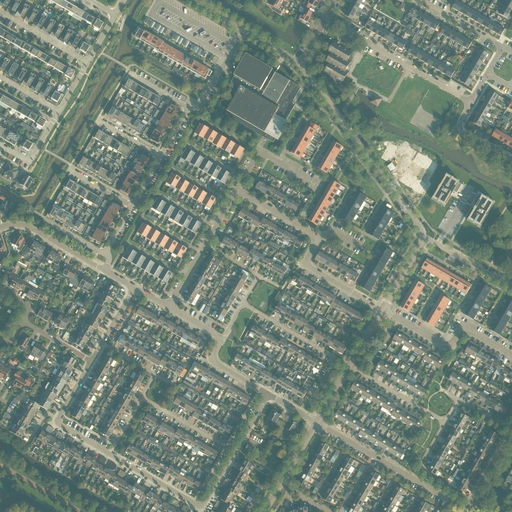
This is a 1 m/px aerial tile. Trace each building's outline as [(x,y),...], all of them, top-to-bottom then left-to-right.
[(7,10),(11,12),(12,10),(15,12),(21,2),(17,0),(16,0),(13,6),(10,4),(7,10)] [(64,0),(64,1),(63,0),(58,0),(56,4),(65,9),(69,3),(69,2),(65,0),(64,0)] [(282,12),(285,7),(273,0),(271,4),(271,5),(277,9),(275,11),(277,13),(281,15),(282,12)] [(457,11),(461,4),(458,2),(459,0),(456,0),(456,1),(452,8),(457,11)] [(462,14),(467,7),(463,5),(465,2),(463,0),(461,4),(457,11),(462,14)] [(354,1),(351,6),(358,10),(361,12),(363,10),(359,8),(361,5),(354,1)] [(73,6),(69,3),(65,9),(74,14),(77,8),(78,7),(74,5),(73,6)] [(302,7),(299,11),(302,13),(311,18),(313,14),(312,14),(313,13),(308,10),(310,8),(303,4),(302,7)] [(468,17),(472,10),(469,8),(471,5),(469,4),(467,7),(462,14),(468,17)] [(509,14),(511,9),(511,7),(506,4),(504,8),(500,6),(499,8),(502,10),(509,14)] [(15,15),(19,17),(20,15),(24,18),(30,7),(25,5),(21,11),(19,9),(15,15)] [(356,14),(358,10),(351,6),(348,12),(355,16),(358,17),(359,15),(356,14)] [(473,20),(477,13),(474,11),(476,8),(474,7),(472,10),(468,17),(473,20)] [(82,11),(77,8),(74,14),(82,19),(86,13),(86,12),(82,10),(82,11)] [(413,18),(417,11),(412,8),(409,15),(408,14),(405,18),(408,20),(410,16),(413,18)] [(167,9),(164,16),(179,23),(181,20),(179,19),(181,16),(167,9)] [(24,20),(28,22),(29,21),(32,23),(38,12),(34,10),(30,16),(27,14),(24,20)] [(478,23),(482,16),(479,15),(481,11),(480,10),(479,10),(477,13),(473,20),(478,23)] [(507,18),(509,14),(502,10),(500,13),(497,11),(496,13),(500,15),(500,14),(507,18)] [(302,13),(299,11),(296,16),(295,19),(301,23),(303,20),(307,22),(308,22),(309,22),(311,18),(302,13)] [(418,21),(422,14),(417,11),(413,18),(411,21),(413,23),(415,19),(418,21)] [(353,19),(355,16),(348,12),(345,16),(352,20),(355,22),(356,21),(353,19)] [(90,16),(86,13),(82,19),(91,24),(94,18),(95,18),(91,15),(90,16)] [(484,27),(488,20),(485,18),(487,14),(485,13),(482,16),(478,23),(484,27)] [(424,24),(428,17),(422,14),(418,21),(416,24),(418,26),(420,22),(424,24)] [(36,19),(33,25),(36,27),(37,26),(41,28),(47,17),(42,15),(39,21),(36,19)] [(488,20),(484,27),(489,30),(493,23),(495,20),(491,18),(492,17),(490,16),(488,20)] [(370,31),(373,24),(370,22),(372,19),(370,17),(368,22),(365,28),(370,31)] [(429,27),(433,20),(428,17),(424,24),(422,28),(424,29),(426,25),(429,27)] [(103,23),(95,18),(94,18),(91,24),(94,26),(93,27),(99,30),(98,32),(100,33),(102,30),(103,28),(101,26),(103,23)] [(495,33),(499,26),(495,24),(497,21),(495,19),(493,23),(489,30),(495,33)] [(41,30),(45,32),(46,31),(50,33),(56,22),(51,20),(47,26),(45,24),(41,30)] [(433,20),(429,27),(427,31),(429,32),(431,28),(435,30),(439,24),(433,20)] [(375,34),(379,27),(376,26),(378,22),(376,21),(373,24),(370,31),(375,34)] [(501,36),(505,29),(501,27),(503,24),(501,22),(499,25),(499,26),(495,33),(501,36)] [(381,37),(384,30),(381,29),(383,25),(381,24),(379,27),(375,34),(381,37)] [(50,35),(54,37),(55,36),(58,38),(64,27),(59,25),(58,28),(56,31),(53,29),(50,35)] [(445,36),(450,29),(445,26),(441,33),(439,32),(436,36),(438,37),(440,38),(442,34),(445,36)] [(140,40),(145,31),(138,27),(135,32),(138,34),(135,37),(140,40)] [(386,40),(390,33),(387,32),(389,28),(387,27),(384,30),(381,37),(386,40)] [(451,39),(455,32),(450,29),(445,36),(443,40),(445,41),(447,37),(451,39)] [(59,40),(62,42),(63,41),(67,43),(73,33),(68,30),(64,36),(62,35),(59,40)] [(391,43),(395,37),(392,35),(394,31),(392,30),(390,33),(386,40),(391,43)] [(145,43),(150,34),(145,31),(140,40),(145,43)] [(10,34),(6,32),(5,32),(2,38),(11,43),(14,37),(15,36),(11,34),(10,34)] [(456,43),(460,35),(455,32),(451,39),(448,43),(451,44),(453,41),(456,43)] [(397,46),(401,40),(397,38),(399,34),(397,33),(395,37),(391,43),(397,46)] [(150,46),(155,37),(150,34),(145,43),(149,45),(149,46),(150,46)] [(72,46),(76,48),(81,38),(77,35),(73,41),(72,40),(70,40),(67,45),(71,47),(72,46)] [(462,46),(466,39),(460,35),(456,43),(454,46),(456,48),(458,44),(462,46)] [(401,40),(397,46),(403,50),(407,43),(402,41),(404,37),(403,36),(401,40)] [(19,40),(14,37),(11,43),(19,48),(23,42),(23,41),(19,39),(19,40)] [(150,46),(149,47),(154,49),(154,48),(159,40),(155,37),(150,46)] [(466,39),(462,46),(459,50),(461,51),(464,47),(468,49),(472,42),(466,39)] [(158,52),(164,43),(164,42),(159,40),(154,48),(154,49),(154,48),(159,51),(158,52)] [(89,47),(86,44),(87,42),(85,41),(84,43),(82,46),(79,45),(76,50),(80,53),(81,51),(86,54),(87,51),(89,52),(91,49),(92,46),(90,45),(89,47)] [(340,84),(341,85),(346,76),(349,72),(347,71),(346,73),(344,72),(350,61),(348,60),(353,51),(352,51),(351,53),(347,50),(348,48),(346,47),(345,49),(341,47),(342,45),(335,41),(327,54),(329,55),(330,53),(332,54),(326,64),(327,65),(328,63),(330,64),(323,75),(324,75),(326,73),(330,76),(328,78),(330,79),(331,77),(335,79),(334,81),(335,81),(336,82),(337,80),(341,82),(340,84)] [(27,45),(23,42),(19,48),(28,53),(31,47),(32,47),(32,46),(28,44),(27,45)] [(413,56),(417,49),(413,47),(415,44),(413,42),(413,43),(411,46),(411,47),(408,53),(413,56)] [(163,55),(168,46),(164,43),(158,52),(163,55)] [(418,59),(422,52),(419,50),(421,47),(419,45),(417,49),(413,56),(418,59)] [(167,57),(172,49),(168,46),(163,55),(167,57)] [(36,50),(32,47),(31,47),(28,53),(36,58),(40,52),(41,51),(37,49),(36,50)] [(172,60),(177,51),(172,49),(167,57),(167,58),(168,57),(172,60)] [(423,62),(427,55),(424,53),(426,50),(425,49),(424,49),(422,52),(418,59),(423,62)] [(474,54),(477,56),(484,60),(488,54),(481,50),(478,54),(475,52),(474,54)] [(177,51),(172,60),(173,60),(177,63),(182,54),(183,53),(180,52),(180,53),(177,51)] [(45,55),(40,52),(36,58),(45,63),(49,57),(49,56),(45,54),(45,55)] [(429,65),(433,58),(429,56),(431,53),(429,52),(427,55),(423,62),(429,65)] [(182,66),(187,57),(182,54),(177,63),(182,65),(182,66)] [(300,87),(276,73),(268,87),(264,85),(273,70),(246,54),(234,75),(236,76),(232,82),(236,85),(231,94),(236,96),(227,111),(225,115),(274,143),(275,140),(278,141),(290,121),(287,120),(295,106),(290,103),(300,87)] [(434,68),(438,61),(435,60),(437,56),(435,55),(433,58),(429,65),(434,68)] [(481,65),(484,60),(477,56),(475,59),(472,57),(471,58),(471,59),(474,61),(481,65)] [(53,60),(49,57),(45,63),(54,68),(57,62),(58,61),(54,59),(53,60)] [(186,68),(191,60),(187,57),(182,66),(186,68)] [(360,64),(359,66),(363,68),(368,60),(364,57),(363,59),(362,61),(361,62),(360,64)] [(0,63),(0,69),(4,71),(10,61),(5,58),(1,65),(0,63)] [(440,71),(444,65),(440,63),(442,59),(440,58),(438,61),(434,68),(440,71)] [(191,71),(196,62),(191,60),(186,68),(187,68),(191,71)] [(368,60),(363,68),(368,71),(373,62),(368,60)] [(444,65),(440,71),(445,74),(449,68),(451,64),(446,61),(444,65)] [(478,71),(481,65),(474,61),(472,65),(469,63),(467,65),(471,67),(478,71)] [(62,65),(57,62),(54,68),(62,73),(66,67),(67,66),(62,64),(62,65)] [(196,74),(201,65),(196,62),(191,71),(196,74)] [(373,62),(368,71),(372,73),(377,65),(373,62)] [(7,68),(4,74),(8,76),(9,74),(13,76),(18,66),(14,63),(10,70),(7,68)] [(445,74),(451,78),(455,71),(451,69),(453,65),(451,64),(449,68),(445,74)] [(200,77),(205,68),(201,65),(196,74),(200,76),(200,77)] [(377,65),(372,73),(377,76),(382,67),(377,65)] [(355,72),(354,74),(358,77),(363,68),(359,66),(358,67),(357,69),(356,71),(355,72)] [(75,72),(66,67),(62,73),(65,75),(65,76),(70,79),(70,80),(72,82),(73,79),(75,76),(73,75),(75,72)] [(382,67),(377,76),(381,79),(386,70),(382,67)] [(475,76),(478,71),(471,67),(469,70),(466,68),(464,70),(468,72),(475,76)] [(16,73),(13,79),(17,81),(18,79),(21,81),(27,71),(22,68),(20,72),(19,75),(16,73)] [(200,77),(201,76),(205,79),(208,75),(210,77),(212,72),(205,68),(200,77)] [(363,68),(358,77),(363,79),(368,71),(363,68)] [(386,70),(381,79),(386,81),(387,79),(387,78),(388,76),(389,75),(391,73),(386,70)] [(368,71),(363,79),(367,82),(372,73),(368,71)] [(472,82),(475,76),(468,72),(466,76),(462,74),(461,76),(465,78),(472,82)] [(372,73),(367,82),(372,84),(377,76),(372,73)] [(25,78),(21,84),(25,86),(26,84),(30,86),(36,76),(31,74),(27,80),(25,78)] [(377,76),(372,84),(376,87),(381,79),(377,76)] [(463,81),(462,82),(469,86),(472,82),(465,78),(463,81)] [(33,83),(30,89),(34,91),(35,89),(38,92),(44,81),(40,79),(36,85),(33,83)] [(129,90),(133,82),(128,79),(127,82),(125,81),(122,86),(129,90)] [(381,79),(376,87),(381,90),(382,88),(383,86),(384,85),(385,83),(386,81),(381,79)] [(134,93),(138,85),(133,82),(129,90),(128,92),(133,95),(134,93)] [(42,88),(39,94),(43,96),(44,95),(47,97),(53,86),(48,84),(47,86),(45,90),(42,88)] [(138,95),(143,88),(138,85),(134,93),(138,95)] [(404,93),(403,94),(407,97),(412,88),(408,86),(406,88),(405,89),(405,91),(404,93)] [(143,98),(147,90),(143,88),(138,95),(143,98)] [(412,88),(407,97),(412,99),(416,91),(412,88)] [(148,101),(152,93),(147,90),(143,98),(142,100),(147,103),(148,101)] [(416,91),(412,99),(416,102),(421,94),(416,91)] [(61,101),(62,98),(64,95),(62,94),(61,95),(55,92),(53,95),(51,93),(47,99),(51,101),(52,100),(57,102),(59,99),(61,101)] [(491,92),(488,97),(497,102),(498,101),(498,100),(496,99),(498,96),(491,92)] [(152,104),(157,96),(152,93),(148,101),(152,103),(152,104)] [(399,101),(398,103),(402,105),(407,97),(403,94),(402,96),(401,98),(400,99),(399,101)] [(421,94),(416,102),(420,105),(425,96),(421,94)] [(8,98),(3,96),(0,100),(0,102),(8,107),(12,101),(12,100),(8,98)] [(151,105),(156,108),(162,99),(157,96),(152,104),(152,103),(151,105)] [(378,107),(382,100),(375,96),(372,99),(371,103),(376,106),(378,107)] [(425,96),(420,105),(425,107),(430,99),(425,96)] [(407,97),(402,105),(407,108),(412,99),(407,97)] [(488,97),(485,102),(492,106),(494,103),(496,104),(496,103),(497,102),(488,97)] [(412,99),(407,108),(411,111),(416,102),(412,99)] [(430,99),(425,107),(429,110),(434,101),(430,99)] [(12,101),(8,107),(12,109),(11,111),(15,114),(17,112),(20,106),(21,105),(17,103),(16,103),(12,101)] [(416,102),(411,111),(415,113),(420,105),(416,102)] [(489,111),(492,106),(485,102),(482,107),(489,111)] [(168,108),(176,113),(178,108),(170,104),(169,104),(167,107),(168,108)] [(420,105),(415,113),(420,116),(425,107),(420,105)] [(25,108),(20,106),(17,112),(25,117),(29,111),(29,110),(25,108)] [(112,118),(117,111),(110,106),(107,111),(109,112),(108,115),(112,118)] [(425,107),(420,116),(424,118),(429,110),(425,107)] [(486,116),(489,111),(482,107),(479,112),(486,116)] [(176,113),(168,108),(165,113),(173,118),(173,117),(176,113)] [(33,114),(29,111),(25,117),(34,122),(37,116),(38,116),(38,115),(34,113),(33,114)] [(117,121),(122,113),(117,111),(112,118),(117,121)] [(483,121),(486,116),(479,112),(476,117),(483,121)] [(122,124),(126,116),(122,113),(117,121),(122,124)] [(173,118),(165,113),(164,113),(162,116),(163,117),(162,117),(171,122),(173,118)] [(46,121),(38,116),(37,116),(34,122),(37,123),(36,124),(42,128),(41,129),(43,130),(45,128),(46,125),(44,124),(46,121)] [(126,126),(131,119),(126,116),(122,124),(126,126)] [(171,122),(162,117),(160,122),(168,126),(171,122)] [(480,127),(483,121),(476,117),(473,123),(480,127)] [(131,129),(136,121),(131,119),(126,126),(131,129)] [(140,124),(136,121),(131,129),(136,132),(140,124)] [(146,125),(141,122),(140,124),(136,132),(141,135),(146,125)] [(168,126),(160,122),(157,126),(166,131),(168,126)] [(304,130),(314,136),(319,127),(312,123),(309,127),(307,126),(304,130)] [(199,136),(205,126),(200,124),(195,133),(199,136)] [(166,131),(157,126),(156,126),(154,129),(155,130),(163,135),(165,131),(166,131)] [(204,139),(209,129),(205,126),(199,136),(204,139)] [(5,141),(11,131),(6,128),(0,138),(1,138),(3,140),(5,141)] [(208,141),(214,132),(209,129),(204,139),(208,141)] [(163,135),(155,130),(152,135),(160,140),(161,139),(160,139),(163,135)] [(311,140),(314,136),(304,130),(302,135),(311,140)] [(497,140),(501,133),(496,130),(492,137),(497,140)] [(10,144),(16,134),(11,131),(5,141),(7,142),(10,143),(10,144)] [(99,141),(104,134),(99,131),(97,134),(95,132),(92,137),(99,141)] [(213,144),(218,134),(214,132),(208,141),(213,144)] [(503,143),(507,136),(501,133),(497,140),(503,143)] [(19,140),(21,141),(23,138),(16,134),(10,144),(12,145),(13,145),(15,146),(19,140)] [(103,146),(108,136),(104,134),(99,141),(98,143),(103,146)] [(217,146),(223,137),(218,134),(213,144),(217,146)] [(384,134),(381,140),(389,144),(392,138),(384,134)] [(160,140),(152,135),(151,135),(149,138),(150,139),(149,139),(158,144),(160,140)] [(309,145),(311,140),(302,135),(299,139),(309,145)] [(113,139),(108,136),(103,146),(102,146),(107,149),(108,147),(113,139)] [(507,136),(503,143),(508,146),(511,139),(507,136)] [(221,149),(227,139),(223,137),(217,146),(221,149)] [(113,149),(118,142),(113,139),(108,147),(113,149)] [(226,151),(231,142),(227,139),(221,149),(226,151)] [(306,149),(309,145),(299,139),(296,144),(306,149)] [(381,140),(377,146),(386,150),(389,144),(381,140)] [(22,142),(19,148),(23,150),(24,148),(29,151),(30,148),(32,149),(35,144),(33,143),(32,144),(26,141),(25,144),(22,142)] [(118,152),(122,144),(118,142),(113,149),(118,152)] [(230,154),(236,144),(231,142),(226,151),(230,154)] [(331,146),(341,152),(343,147),(334,142),(331,146)] [(122,155),(127,147),(122,144),(118,152),(122,155)] [(234,157),(240,147),(236,144),(230,154),(234,157)] [(303,154),(306,149),(296,144),(294,148),(303,154)] [(418,144),(413,152),(419,155),(424,147),(418,144)] [(338,156),(341,152),(331,146),(329,151),(338,156)] [(377,146),(374,152),(383,156),(386,150),(377,146)] [(121,156),(121,157),(126,159),(132,150),(127,147),(122,155),(121,156)] [(239,159),(245,150),(240,147),(234,157),(239,159)] [(424,147),(419,155),(425,159),(430,150),(424,147)] [(180,158),(179,161),(183,163),(185,161),(191,151),(186,148),(180,158)] [(301,158),(303,154),(294,148),(291,153),(301,158)] [(430,150),(425,159),(432,162),(436,154),(430,150)] [(189,163),(195,154),(191,151),(185,161),(189,163)] [(335,161),(338,156),(329,151),(326,155),(335,161)] [(194,166),(199,156),(195,154),(189,163),(194,166)] [(436,154),(432,162),(438,166),(442,157),(436,154)] [(138,159),(146,164),(149,159),(140,155),(139,155),(137,158),(138,159)] [(333,165),(335,161),(326,155),(323,159),(333,165)] [(84,168),(88,160),(81,156),(79,161),(81,162),(79,165),(84,168)] [(198,168),(204,159),(199,156),(194,166),(198,168)] [(146,164),(138,159),(135,164),(144,169),(143,168),(146,164)] [(203,171),(208,162),(204,159),(198,168),(203,171)] [(330,170),(333,165),(323,159),(321,164),(330,170)] [(88,171),(93,163),(88,160),(84,168),(88,171)] [(207,174),(213,164),(208,162),(203,171),(207,174)] [(97,166),(93,163),(88,171),(93,173),(97,166)] [(103,167),(98,164),(97,166),(93,173),(98,176),(102,168),(102,169),(103,167)] [(144,169),(135,164),(134,164),(132,167),(133,168),(141,173),(143,169),(144,169)] [(211,176),(217,167),(213,164),(207,174),(211,176)] [(327,174),(330,170),(321,164),(318,168),(327,174)] [(8,167),(3,177),(11,182),(12,181),(15,183),(19,176),(16,174),(17,173),(14,171),(15,170),(12,168),(12,169),(8,167)] [(216,179),(221,169),(217,167),(211,176),(216,179)] [(107,171),(102,169),(102,168),(98,176),(102,179),(107,171)] [(141,173),(133,168),(132,169),(131,168),(129,172),(130,172),(130,173),(138,177),(141,173)] [(220,181),(226,172),(221,169),(216,179),(220,181)] [(403,170),(397,179),(404,183),(409,174),(403,170)] [(111,174),(107,171),(102,179),(107,182),(111,174)] [(118,175),(116,174),(113,172),(111,174),(107,182),(112,185),(118,175)] [(225,184),(230,175),(226,172),(220,181),(225,184)] [(138,177),(130,173),(128,177),(136,182),(138,178),(138,177)] [(170,186),(176,176),(172,173),(166,183),(170,186)] [(409,174),(404,183),(410,186),(415,177),(409,174)] [(32,179),(25,175),(22,181),(19,179),(15,186),(20,189),(23,187),(27,189),(28,186),(29,187),(31,183),(30,183),(32,179)] [(175,188),(180,179),(176,176),(170,186),(175,188)] [(439,188),(438,188),(439,188),(433,197),(433,198),(436,200),(435,201),(438,203),(439,204),(439,203),(441,205),(442,203),(445,205),(446,205),(451,196),(452,196),(451,196),(452,196),(451,195),(453,193),(453,194),(453,193),(454,191),(457,193),(462,184),(459,182),(460,182),(459,182),(457,181),(457,180),(456,180),(454,179),(453,179),(454,178),(453,178),(450,177),(449,178),(446,176),(445,177),(440,186),(440,185),(440,186),(439,188)] [(136,182),(128,177),(125,181),(133,186),(136,182)] [(415,177),(410,186),(416,190),(421,180),(415,177)] [(179,191),(185,181),(180,179),(175,188),(179,191)] [(260,182),(256,188),(261,191),(267,181),(265,180),(263,183),(260,181),(257,179),(256,181),(260,182)] [(70,191),(75,183),(70,180),(68,183),(66,182),(63,187),(70,191)] [(332,180),(329,185),(339,190),(342,186),(332,180)] [(421,180),(416,190),(422,193),(427,184),(421,180)] [(133,186),(125,181),(122,186),(131,191),(131,190),(133,186)] [(184,193),(189,184),(185,181),(179,191),(184,193)] [(270,187),(267,185),(269,182),(267,181),(261,191),(266,194),(270,187)] [(75,194),(79,186),(75,183),(70,191),(69,192),(74,195),(75,194)] [(188,196),(194,186),(189,184),(184,193),(188,196)] [(329,185),(327,189),(336,195),(339,190),(329,185)] [(79,196),(84,189),(79,186),(75,194),(79,196)] [(131,191),(122,186),(121,186),(118,191),(122,193),(123,192),(128,195),(130,191),(131,191)] [(192,199),(198,189),(194,186),(188,196),(192,199)] [(275,190),(270,187),(266,194),(271,197),(275,190)] [(280,193),(277,191),(279,188),(276,187),(275,190),(271,197),(276,200),(280,193)] [(84,199),(89,191),(84,189),(79,196),(84,199)] [(197,201),(202,191),(198,189),(192,199),(197,201)] [(327,189),(324,194),(334,199),(336,195),(327,189)] [(89,202),(93,194),(89,191),(84,199),(89,202)] [(201,204),(207,194),(202,191),(197,201),(201,204)] [(357,192),(355,197),(364,202),(367,197),(363,195),(359,193),(358,192),(357,192)] [(285,196),(280,193),(276,200),(281,203),(285,196)] [(93,204),(98,197),(93,194),(89,202),(93,204)] [(205,206),(211,197),(207,194),(201,204),(205,206)] [(324,195),(322,198),(331,204),(334,199),(324,194),(324,195)] [(486,198),(485,197),(483,196),(483,195),(482,195),(482,196),(480,194),(474,203),(477,204),(476,207),(475,206),(475,207),(476,207),(474,209),(469,218),(469,219),(472,221),(471,222),(474,224),(473,224),(474,224),(477,226),(478,224),(481,226),(482,226),(487,217),(487,216),(488,214),(489,214),(488,214),(494,205),(494,204),(491,202),(491,201),(492,201),(489,199),(488,199),(486,198)] [(286,206),(290,198),(285,196),(281,203),(286,206)] [(92,206),(97,209),(103,200),(98,197),(93,204),(92,206)] [(210,209),(216,199),(211,197),(205,206),(210,209)] [(290,209),(296,198),(295,198),(294,197),(293,200),(290,198),(286,206),(290,209)] [(362,207),(364,202),(355,197),(352,201),(362,207)] [(298,200),(296,198),(290,209),(295,211),(300,204),(297,203),(298,200)] [(320,201),(319,203),(329,208),(331,204),(322,198),(321,199),(320,200),(320,201)] [(156,210),(161,201),(157,199),(152,208),(156,210)] [(160,213),(166,204),(161,201),(156,210),(160,213)] [(359,211),(362,207),(352,201),(350,205),(359,211)] [(110,207),(118,212),(121,207),(112,203),(110,207)] [(317,205),(316,207),(326,213),(329,208),(319,203),(317,205)] [(165,216),(170,206),(166,204),(160,213),(165,216)] [(357,216),(359,211),(350,205),(347,210),(357,216)] [(54,218),(59,210),(51,206),(49,211),(51,212),(49,215),(54,218)] [(169,218),(175,209),(170,206),(165,216),(169,218)] [(118,212),(110,207),(107,212),(115,217),(116,217),(115,216),(118,212)] [(316,207),(314,211),(323,217),(324,216),(326,213),(316,207)] [(392,218),(395,213),(385,208),(382,213),(392,218)] [(173,221),(179,212),(175,209),(169,218),(173,221)] [(244,219),(248,212),(243,209),(239,216),(244,219)] [(59,221),(63,213),(59,210),(54,218),(59,221)] [(354,220),(357,216),(347,210),(344,214),(354,220)] [(314,211),(311,216),(321,222),(323,218),(323,217),(314,211)] [(115,217),(107,212),(105,216),(113,221),(115,217)] [(178,223),(183,214),(179,212),(173,221),(178,223)] [(249,222),(253,215),(248,212),(244,219),(249,222)] [(63,224),(68,216),(63,213),(59,221),(63,224)] [(389,223),(392,218),(382,213),(380,217),(389,223)] [(182,226),(188,217),(183,214),(178,223),(182,226)] [(351,225),(354,220),(344,214),(342,219),(351,225)] [(254,225),(258,218),(253,215),(249,222),(251,224),(250,226),(252,228),(253,225),(254,225)] [(68,226),(73,219),(68,216),(63,224),(68,226)] [(113,221),(105,216),(102,221),(110,225),(113,221)] [(318,226),(321,222),(311,216),(308,221),(318,226)] [(187,229),(192,219),(188,217),(182,226),(187,229)] [(265,229),(272,217),(270,217),(269,217),(267,221),(264,219),(262,221),(263,221),(260,226),(265,229)] [(268,235),(270,232),(274,225),(271,223),(273,219),(273,218),(272,217),(265,229),(266,230),(265,233),(268,235)] [(387,227),(389,223),(380,217),(377,221),(387,227)] [(263,221),(262,221),(258,218),(254,225),(259,228),(260,226),(263,221)] [(73,229),(77,221),(73,219),(68,226),(73,229)] [(191,231),(196,222),(192,219),(187,229),(191,231)] [(110,225),(102,221),(101,220),(99,224),(100,225),(99,225),(108,230),(110,225),(110,226),(110,225)] [(77,221),(73,229),(77,232),(83,222),(82,224),(81,224),(78,222),(77,221)] [(384,232),(387,227),(377,221),(375,226),(384,232)] [(88,225),(83,222),(77,232),(82,235),(88,225)] [(196,222),(191,231),(195,234),(201,225),(196,222)] [(141,235),(147,226),(143,223),(137,233),(141,235)] [(275,235),(281,223),(280,223),(279,223),(277,226),(274,225),(270,232),(275,235)] [(279,237),(284,230),(281,228),(283,225),(282,224),(281,223),(275,235),(273,238),(275,239),(277,236),(279,237)] [(108,230),(99,225),(98,225),(96,228),(97,229),(105,234),(108,230)] [(146,238),(151,228),(147,226),(141,235),(146,238)] [(382,236),(384,232),(375,226),(372,230),(382,236)] [(150,241),(156,231),(151,228),(146,238),(150,241)] [(284,240),(291,229),(290,228),(289,229),(287,232),(284,230),(279,237),(278,240),(283,243),(284,240)] [(105,234),(97,229),(94,234),(103,239),(103,238),(105,234)] [(289,243),(293,236),(290,234),(293,230),(292,229),(291,229),(284,240),(289,243)] [(379,241),(382,236),(372,230),(369,235),(379,241)] [(154,243),(160,234),(156,231),(150,241),(154,243)] [(17,235),(16,236),(14,234),(13,235),(10,240),(10,241),(12,243),(12,244),(18,248),(18,249),(21,251),(25,244),(22,243),(24,239),(17,235)] [(103,239),(94,234),(93,234),(91,237),(92,238),(97,241),(96,243),(99,245),(102,239),(103,239)] [(159,246),(164,236),(160,234),(154,243),(159,246)] [(294,246),(301,234),(300,234),(299,234),(297,238),(293,236),(289,243),(294,246)] [(301,234),(294,246),(299,249),(304,242),(300,240),(302,236),(302,235),(301,234)] [(227,247),(231,240),(234,236),(232,235),(229,239),(226,237),(222,244),(227,247)] [(163,248),(169,239),(164,236),(159,246),(163,248)] [(232,250),(239,239),(237,238),(234,242),(231,240),(227,247),(232,250)] [(168,251),(173,241),(169,239),(163,248),(168,251)] [(237,253),(241,246),(244,242),(239,239),(232,250),(237,253)] [(172,253),(178,244),(173,241),(168,251),(172,253)] [(35,253),(40,245),(34,242),(31,247),(28,246),(24,253),(27,255),(28,253),(33,255),(35,253)] [(176,256),(182,247),(178,244),(172,253),(176,256)] [(246,249),(248,245),(246,244),(244,247),(241,246),(237,253),(242,256),(246,249)] [(40,245),(35,253),(33,255),(39,258),(37,262),(40,263),(44,255),(42,254),(45,248),(40,245)] [(181,259),(187,249),(182,247),(176,256),(181,259)] [(257,252),(260,249),(257,247),(255,251),(252,250),(251,252),(248,257),(253,260),(257,252)] [(382,252),(391,257),(394,253),(384,247),(382,252)] [(127,260),(132,251),(128,248),(122,257),(127,260)] [(251,252),(246,249),(242,256),(247,259),(248,257),(251,252)] [(131,263),(137,253),(132,251),(127,260),(131,263)] [(262,255),(263,255),(264,253),(264,252),(262,251),(261,254),(257,252),(253,260),(258,262),(262,255)] [(52,262),(57,255),(51,252),(48,257),(45,256),(41,263),(44,265),(45,263),(47,264),(49,261),(52,262)] [(321,262),(325,255),(320,252),(316,259),(321,262)] [(389,262),(391,257),(382,252),(379,256),(389,262)] [(136,265),(141,256),(137,253),(131,263),(136,265)] [(262,255),(258,262),(263,265),(267,258),(269,255),(267,254),(265,257),(263,255),(262,255)] [(57,255),(52,262),(55,264),(53,267),(55,269),(54,271),(57,273),(61,265),(59,264),(62,258),(57,255)] [(326,265),(330,258),(325,255),(321,262),(326,265)] [(140,268),(146,258),(141,256),(136,265),(140,268)] [(208,261),(219,267),(221,262),(218,260),(211,256),(208,261)] [(386,266),(389,262),(379,256),(376,260),(386,266)] [(272,261),(274,258),(272,257),(270,260),(268,258),(267,258),(263,265),(268,268),(272,261)] [(268,268),(273,271),(277,264),(279,260),(275,257),(274,258),(272,261),(268,268)] [(144,270),(150,261),(146,258),(140,268),(144,270)] [(331,268),(335,261),(330,258),(326,265),(331,268)] [(426,271),(432,261),(427,259),(421,269),(426,271)] [(277,264),(273,271),(278,274),(282,267),(284,263),(279,260),(277,264)] [(384,271),(386,266),(376,260),(374,265),(384,271)] [(149,273),(154,263),(150,261),(144,270),(149,273)] [(212,270),(216,272),(219,267),(208,261),(205,266),(212,270)] [(335,271),(340,264),(335,261),(331,268),(335,271)] [(430,274),(436,264),(432,261),(426,271),(430,274)] [(340,274),(346,264),(344,262),(342,265),(340,264),(335,271),(340,274)] [(153,276),(159,266),(154,263),(149,273),(153,276)] [(282,267),(278,274),(283,277),(286,279),(290,272),(287,270),(289,266),(284,263),(282,267)] [(349,270),(347,268),(348,265),(346,264),(340,274),(345,277),(349,270)] [(435,276),(441,267),(436,264),(430,274),(435,276)] [(381,275),(384,271),(374,265),(371,269),(381,275)] [(67,277),(72,268),(69,267),(67,266),(64,271),(62,269),(58,275),(63,277),(64,275),(67,277)] [(158,278),(163,269),(159,266),(153,276),(158,278)] [(202,271),(209,275),(213,277),(216,272),(212,270),(205,266),(202,271)] [(439,279),(445,269),(441,267),(435,276),(439,279)] [(73,286),(78,278),(74,276),(76,272),(74,270),(75,270),(72,268),(67,277),(70,279),(69,281),(70,282),(69,283),(73,286)] [(350,279),(356,269),(354,268),(352,271),(349,270),(345,277),(350,279)] [(162,281),(168,271),(163,269),(158,278),(162,281)] [(360,275),(357,274),(358,271),(356,269),(350,279),(355,282),(360,275)] [(378,280),(381,275),(371,269),(369,274),(378,280)] [(444,282),(450,272),(445,269),(439,279),(444,282)] [(235,270),(234,272),(237,274),(235,277),(238,278),(245,283),(248,277),(247,277),(249,274),(243,270),(241,273),(235,270)] [(167,283),(172,274),(168,271),(162,281),(167,283)] [(206,280),(209,275),(202,271),(199,275),(206,280)] [(296,286),(304,272),(303,272),(302,272),(300,276),(296,274),(292,281),(291,283),(296,286)] [(302,287),(306,279),(304,278),(306,274),(305,273),(304,272),(296,286),(296,287),(301,290),(302,287)] [(448,284),(454,275),(450,272),(444,282),(448,284)] [(14,288),(20,279),(11,274),(7,280),(12,282),(10,285),(11,285),(10,286),(14,288)] [(376,284),(378,280),(369,274),(366,278),(376,284)] [(25,290),(28,284),(32,277),(29,275),(27,277),(26,277),(24,280),(22,280),(20,279),(14,288),(18,290),(19,290),(21,287),(25,290)] [(205,283),(206,280),(199,275),(196,280),(204,285),(206,286),(207,284),(205,283)] [(453,287),(458,277),(454,275),(448,284),(453,287)] [(84,287),(89,278),(87,277),(86,277),(84,276),(82,281),(78,278),(73,286),(74,286),(72,288),(76,290),(78,286),(80,287),(82,285),(84,287)] [(457,290),(463,280),(458,277),(453,287),(457,290)] [(89,278),(84,287),(87,289),(86,291),(90,293),(94,288),(91,286),(94,282),(92,281),(92,280),(89,278)] [(242,287),(245,283),(238,278),(236,281),(234,279),(233,281),(235,283),(242,287)] [(307,290),(314,278),(313,278),(312,278),(310,281),(306,279),(302,287),(307,290)] [(312,292),(316,285),(313,283),(315,280),(315,279),(314,278),(307,290),(312,292)] [(373,289),(376,284),(366,278),(363,283),(373,289)] [(201,289),(204,285),(196,280),(194,285),(201,289)] [(413,285),(423,290),(425,286),(416,280),(413,285)] [(462,292),(467,282),(463,280),(457,290),(462,292)] [(110,285),(107,290),(117,296),(120,290),(119,290),(121,287),(113,282),(111,286),(110,285)] [(467,282),(462,292),(466,295),(472,285),(467,282)] [(239,292),(242,287),(235,283),(232,288),(239,292)] [(317,295),(324,284),(323,283),(322,284),(320,287),(316,285),(312,292),(317,295)] [(371,293),(373,289),(363,283),(361,287),(371,293)] [(31,298),(37,289),(28,284),(25,290),(29,292),(27,295),(28,295),(28,296),(31,298)] [(322,298),(326,291),(323,289),(325,286),(325,285),(324,284),(317,295),(322,298)] [(480,288),(490,294),(492,289),(483,284),(480,288)] [(199,292),(201,289),(194,285),(191,290),(198,294),(200,295),(201,294),(199,292)] [(420,295),(423,290),(413,285),(410,289),(420,295)] [(237,297),(239,292),(232,288),(231,291),(228,289),(227,290),(226,291),(237,297)] [(487,298),(490,294),(480,288),(477,293),(487,298)] [(45,294),(43,292),(37,289),(31,298),(35,300),(36,300),(37,298),(41,301),(45,294)] [(327,301),(333,290),(333,289),(332,289),(330,293),(326,291),(322,298),(321,301),(325,304),(327,301)] [(417,299),(420,295),(410,289),(408,294),(417,299)] [(114,301),(117,296),(107,290),(105,293),(103,292),(102,294),(112,300),(114,301)] [(195,299),(198,294),(191,290),(188,295),(195,299)] [(335,299),(336,297),(333,295),(335,292),(335,291),(333,290),(327,301),(332,304),(335,299)] [(234,302),(237,297),(226,291),(225,293),(228,295),(226,298),(234,302)] [(484,303),(487,298),(477,293),(475,297),(484,303)] [(109,304),(112,300),(102,294),(99,299),(109,304)] [(415,304),(417,299),(408,294),(405,298),(415,304)] [(188,295),(185,300),(192,304),(194,306),(197,301),(195,299),(188,295)] [(448,305),(451,301),(451,300),(441,295),(438,300),(448,305)] [(482,307),(484,303),(475,297),(472,301),(482,307)] [(231,307),(234,302),(226,298),(225,301),(222,299),(221,301),(231,307)] [(412,308),(415,304),(405,298),(403,303),(412,308)] [(106,309),(107,309),(109,304),(99,299),(96,304),(98,305),(106,309)] [(340,302),(335,299),(332,304),(331,306),(336,309),(340,302)] [(221,301),(220,300),(218,303),(222,305),(221,308),(228,312),(231,307),(221,301)] [(445,310),(448,305),(438,300),(436,304),(445,310)] [(42,319),(47,311),(44,310),(46,306),(44,305),(45,303),(42,301),(38,309),(40,310),(37,316),(40,317),(39,318),(42,319)] [(479,312),(482,307),(472,301),(470,306),(479,312)] [(341,312),(345,305),(340,302),(336,309),(341,312)] [(206,306),(204,305),(202,303),(198,311),(201,313),(204,309),(206,306)] [(280,314),(286,304),(284,303),(282,306),(279,304),(275,311),(280,314)] [(410,313),(412,308),(403,303),(400,307),(410,313)] [(289,310),(286,308),(287,305),(286,304),(280,314),(285,317),(289,310)] [(443,314),(445,310),(436,304),(433,308),(443,314)] [(108,310),(107,309),(106,309),(98,305),(95,310),(105,315),(108,310)] [(346,315),(350,308),(345,305),(341,312),(346,315)] [(204,309),(201,313),(206,316),(210,308),(206,306),(204,309)] [(477,316),(479,312),(470,306),(467,310),(477,316)] [(141,317),(145,310),(140,307),(136,314),(141,317)] [(221,308),(218,313),(225,317),(228,312),(221,308)] [(351,318),(355,311),(350,308),(346,315),(351,318)] [(440,319),(443,314),(433,308),(431,313),(440,319)] [(511,318),(511,316),(511,312),(504,308),(501,313),(511,318)] [(47,311),(42,319),(45,321),(45,320),(48,322),(51,317),(54,318),(58,311),(55,309),(54,311),(52,309),(50,313),(47,311)] [(58,328),(64,318),(60,315),(62,311),(60,310),(56,315),(59,317),(55,324),(56,325),(58,328)] [(102,320),(105,315),(95,310),(93,314),(102,320)] [(146,320),(150,313),(145,310),(141,317),(139,320),(141,321),(143,318),(146,320)] [(290,320),(294,313),(289,310),(285,317),(290,320)] [(474,320),(477,316),(467,310),(464,315),(474,320)] [(356,321),(360,314),(355,311),(351,318),(356,321)] [(151,323),(155,316),(150,313),(146,320),(151,323)] [(215,318),(214,319),(221,324),(222,322),(225,317),(218,313),(215,318)] [(295,323),(299,316),(294,313),(290,320),(295,323)] [(438,323),(440,319),(431,313),(428,317),(438,323)] [(508,323),(511,318),(501,313),(499,317),(508,323)] [(99,325),(102,320),(93,314),(90,319),(99,325)] [(162,327),(169,315),(168,314),(167,315),(164,318),(161,316),(159,319),(157,323),(157,324),(162,327)] [(360,314),(356,321),(361,324),(365,317),(360,314)] [(167,329),(171,322),(168,320),(170,316),(169,315),(162,327),(167,329)] [(157,323),(159,319),(155,316),(151,323),(156,326),(157,324),(157,323)] [(299,326),(304,319),(299,316),(295,323),(299,326)] [(73,320),(74,318),(71,317),(71,318),(69,317),(67,319),(64,318),(58,328),(62,329),(63,328),(64,329),(68,322),(71,324),(73,320)] [(435,327),(438,323),(428,317),(425,322),(435,327)] [(506,327),(508,323),(499,317),(496,321),(506,327)] [(96,330),(99,325),(90,319),(87,324),(95,329),(95,330),(96,330)] [(308,324),(309,322),(304,319),(299,326),(304,329),(308,324)] [(172,332),(179,321),(178,320),(176,320),(174,324),(171,322),(167,329),(172,332)] [(177,335),(181,328),(178,326),(180,323),(180,321),(179,321),(172,332),(177,335)] [(503,331),(506,327),(496,321),(494,326),(503,331)] [(251,333),(256,336),(260,329),(259,328),(256,326),(258,323),(256,322),(254,325),(255,326),(250,333),(251,333)] [(87,324),(85,323),(82,328),(92,334),(95,330),(95,329),(87,324)] [(312,327),(308,324),(304,329),(303,331),(308,334),(312,327)] [(256,336),(254,339),(259,342),(261,339),(265,332),(265,331),(261,329),(263,326),(262,326),(261,325),(259,328),(260,329),(256,336)] [(182,338),(188,326),(187,326),(186,326),(184,330),(181,328),(177,335),(182,338)] [(187,341),(191,334),(188,332),(190,328),(190,327),(188,326),(182,338),(187,341)] [(501,336),(503,331),(494,326),(491,330),(501,336)] [(313,337),(317,329),(312,327),(308,334),(313,337)] [(89,339),(92,334),(82,328),(79,333),(89,339)] [(268,329),(267,329),(266,328),(265,331),(265,332),(261,339),(259,342),(265,345),(266,342),(270,335),(270,334),(266,332),(268,329)] [(318,340),(324,330),(322,329),(320,331),(317,329),(313,337),(318,340)] [(398,342),(402,335),(399,333),(400,330),(398,329),(397,332),(393,340),(398,342)] [(327,335),(324,333),(326,331),(324,330),(318,340),(323,342),(327,335)] [(265,345),(264,345),(269,348),(271,345),(276,338),(275,337),(271,335),(273,332),(272,332),(271,331),(270,334),(270,335),(266,342),(265,345)] [(191,344),(198,332),(197,332),(196,332),(194,335),(191,334),(187,341),(191,344)] [(198,332),(191,344),(197,347),(201,340),(198,338),(200,334),(200,333),(198,332)] [(403,345),(407,338),(404,336),(405,333),(404,332),(402,335),(398,342),(403,345)] [(86,344),(89,339),(79,333),(76,338),(86,344)] [(278,335),(277,335),(277,334),(275,337),(276,338),(271,345),(277,348),(278,346),(281,341),(276,338),(278,335)] [(128,339),(130,336),(127,335),(126,338),(123,336),(119,343),(124,346),(128,339)] [(128,339),(124,346),(129,349),(133,342),(135,339),(136,336),(134,335),(133,338),(131,341),(128,339)] [(287,342),(286,341),(283,339),(285,336),(283,335),(281,338),(282,339),(281,341),(278,346),(283,349),(287,342)] [(328,345),(332,338),(327,335),(323,342),(328,345)] [(403,345),(401,348),(406,351),(408,348),(412,341),(409,339),(411,336),(409,335),(407,338),(403,345)] [(24,336),(19,345),(23,347),(21,350),(26,353),(29,347),(27,345),(30,339),(24,336)] [(86,344),(76,338),(72,346),(71,345),(71,346),(81,351),(80,351),(82,348),(83,349),(86,344)] [(290,340),(289,339),(288,338),(286,341),(287,342),(283,349),(288,352),(292,345),(292,344),(288,342),(290,340)] [(333,348),(337,341),(332,338),(328,345),(333,348)] [(413,351),(418,344),(414,342),(416,339),(414,338),(412,341),(408,348),(413,351)] [(133,342),(129,349),(134,352),(138,345),(140,341),(138,339),(136,343),(133,342)] [(295,343),(294,342),(293,341),(292,344),(292,345),(288,352),(293,355),(298,348),(297,347),(294,346),(295,343)] [(338,351),(342,344),(337,341),(333,348),(338,351)] [(418,354),(423,347),(420,345),(421,342),(419,341),(418,344),(413,351),(418,354)] [(475,348),(474,347),(471,345),(472,342),(470,341),(469,344),(469,345),(464,354),(469,357),(471,355),(475,348)] [(143,348),(143,347),(145,345),(142,343),(141,346),(138,345),(134,352),(139,355),(143,348)] [(35,357),(41,346),(38,344),(38,345),(36,344),(33,348),(29,346),(29,347),(26,353),(35,358),(35,357)] [(301,346),(300,345),(299,344),(297,347),(298,348),(293,355),(298,358),(303,351),(302,350),(299,349),(301,346)] [(338,351),(343,354),(347,347),(342,344),(338,351)] [(428,350),(425,348),(426,345),(424,344),(423,347),(418,354),(424,357),(427,352),(428,350)] [(480,351),(479,350),(476,348),(478,345),(476,344),(474,347),(475,348),(471,355),(476,358),(480,351)] [(41,346),(35,357),(42,361),(46,355),(43,354),(46,349),(44,348),(41,346)] [(485,354),(484,353),(481,351),(483,348),(481,347),(479,350),(480,351),(476,358),(481,361),(485,354)] [(144,358),(148,350),(143,348),(139,355),(144,358)] [(306,349),(305,348),(304,348),(302,350),(303,351),(298,358),(304,361),(308,354),(307,354),(304,352),(306,349)] [(149,361),(153,353),(154,350),(152,349),(151,352),(148,350),(144,358),(149,361)] [(491,357),(490,356),(486,354),(488,351),(486,350),(484,353),(485,354),(481,361),(486,364),(491,357)] [(311,352),(310,351),(309,351),(307,354),(308,354),(304,361),(309,364),(313,357),(312,357),(309,355),(311,352)] [(158,356),(159,353),(157,352),(155,355),(153,353),(149,361),(153,363),(158,356)] [(424,358),(423,360),(427,362),(432,355),(427,352),(424,357),(424,358)] [(433,365),(437,358),(434,356),(435,353),(433,352),(432,355),(427,362),(433,365)] [(496,360),(495,359),(492,357),(493,354),(491,353),(490,356),(491,357),(486,364),(489,366),(488,368),(490,369),(491,367),(496,360)] [(171,357),(170,357),(166,354),(164,357),(163,359),(160,364),(165,367),(171,357)] [(243,357),(238,354),(234,361),(239,364),(243,357)] [(316,355),(315,354),(314,354),(312,357),(313,357),(309,364),(314,367),(318,360),(314,358),(316,355)] [(64,360),(73,366),(76,361),(67,355),(64,360)] [(163,359),(164,357),(164,356),(162,355),(160,358),(158,356),(153,363),(159,366),(160,364),(163,359)] [(439,369),(443,362),(439,359),(441,356),(439,355),(437,358),(433,365),(439,369)] [(106,356),(103,362),(111,366),(113,367),(116,362),(106,356)] [(501,363),(500,362),(497,360),(498,357),(497,356),(495,359),(496,360),(491,367),(497,370),(501,363)] [(174,363),(176,360),(171,357),(165,367),(169,370),(174,363)] [(245,367),(249,360),(243,357),(239,364),(245,367)] [(321,358),(320,357),(319,357),(318,360),(314,367),(319,371),(324,363),(319,361),(321,358)] [(506,366),(505,365),(502,363),(503,360),(501,359),(500,362),(501,363),(497,370),(502,373),(505,368),(506,366)] [(70,371),(73,366),(64,360),(61,365),(70,371)] [(174,373),(179,366),(180,363),(176,360),(174,363),(169,370),(174,373)] [(249,360),(245,367),(250,370),(254,364),(249,360)] [(382,371),(386,364),(380,361),(376,368),(382,371)] [(114,368),(111,366),(103,362),(101,366),(108,371),(111,373),(114,368)] [(197,374),(202,367),(197,364),(191,373),(196,376),(197,374)] [(259,367),(254,364),(250,370),(255,373),(259,367)] [(387,374),(391,367),(386,364),(382,371),(387,374)] [(72,372),(70,371),(61,365),(58,370),(69,377),(72,372)] [(180,376),(184,369),(185,366),(183,365),(182,367),(179,366),(174,373),(180,376)] [(5,368),(0,375),(0,377),(4,380),(8,373),(11,375),(15,368),(10,366),(7,369),(5,368)] [(108,371),(101,366),(98,371),(105,376),(108,371)] [(202,377),(207,370),(202,367),(197,374),(202,377)] [(264,370),(259,367),(255,373),(260,377),(264,370)] [(395,372),(396,372),(397,370),(391,367),(387,374),(392,377),(395,372)] [(269,373),(270,371),(265,368),(264,370),(260,377),(265,380),(269,373)] [(509,370),(505,368),(502,373),(500,375),(506,378),(510,371),(509,370)] [(58,370),(55,375),(66,382),(68,378),(69,379),(70,377),(69,377),(58,370)] [(207,380),(212,372),(207,370),(202,377),(207,380)] [(18,387),(23,378),(20,377),(21,373),(17,371),(14,376),(17,378),(13,385),(18,387)] [(102,381),(102,380),(105,376),(98,371),(95,376),(102,381)] [(212,383),(216,375),(212,372),(207,380),(212,383)] [(401,375),(396,372),(395,372),(392,377),(391,379),(396,383),(401,375)] [(271,383),(275,376),(269,373),(265,380),(271,383)] [(458,376),(453,373),(449,380),(454,383),(458,376)] [(140,383),(141,383),(144,378),(136,374),(133,379),(140,383)] [(63,387),(66,382),(55,375),(52,380),(54,381),(63,387)] [(222,378),(221,378),(216,375),(212,383),(217,385),(217,386),(222,378)] [(401,385),(406,378),(401,375),(396,383),(401,385)] [(23,378),(18,387),(23,390),(26,383),(30,385),(33,379),(29,376),(26,380),(23,378)] [(92,381),(99,386),(101,387),(102,387),(105,383),(102,381),(95,376),(92,381)] [(280,379),(275,376),(271,383),(276,386),(277,384),(280,379)] [(463,379),(458,376),(454,383),(459,386),(463,379)] [(286,380),(281,377),(280,379),(277,384),(282,387),(286,380)] [(285,390),(287,391),(287,390),(293,380),(288,377),(286,380),(282,387),(285,389),(285,390)] [(226,381),(222,378),(217,386),(217,385),(216,388),(221,391),(222,388),(226,381)] [(312,383),(313,381),(310,380),(308,378),(305,384),(310,387),(312,383)] [(356,392),(360,384),(357,382),(358,380),(356,378),(355,381),(355,382),(351,389),(356,392)] [(407,389),(411,381),(406,378),(401,385),(407,389)] [(138,388),(140,383),(133,379),(130,384),(138,388)] [(468,383),(468,382),(463,379),(459,386),(465,389),(468,383)] [(297,386),(298,383),(293,380),(287,390),(292,393),(297,386)] [(60,392),(63,387),(54,381),(51,386),(59,390),(59,391),(60,392)] [(89,386),(96,391),(96,390),(98,387),(100,389),(101,387),(99,386),(92,381),(89,386)] [(230,386),(232,384),(226,381),(222,388),(227,391),(230,386)] [(361,395),(365,387),(362,385),(364,383),(362,381),(360,384),(356,392),(361,395)] [(412,392),(416,384),(411,381),(407,389),(412,392)] [(473,387),(474,385),(476,382),(473,381),(471,384),(468,383),(465,389),(469,392),(470,392),(473,387)] [(135,393),(138,388),(130,384),(129,387),(127,386),(126,388),(128,389),(135,393)] [(366,398),(370,390),(367,389),(369,386),(367,384),(365,387),(361,395),(366,398)] [(417,395),(421,387),(416,384),(412,392),(417,395)] [(51,386),(49,385),(46,390),(56,395),(59,391),(59,390),(51,386)] [(478,390),(479,388),(474,385),(473,387),(470,392),(469,392),(468,394),(474,397),(478,390)] [(100,392),(96,390),(96,391),(89,386),(86,391),(93,396),(95,393),(98,394),(100,392)] [(235,389),(230,386),(227,391),(226,393),(231,396),(235,389)] [(297,396),(301,389),(297,386),(292,393),(297,396)] [(301,389),(297,396),(303,399),(309,389),(303,386),(301,389)] [(371,401),(375,393),(372,392),(374,389),(372,387),(370,390),(366,398),(371,401)] [(422,398),(426,390),(421,387),(417,395),(422,398)] [(126,388),(125,389),(127,391),(125,394),(132,398),(135,393),(128,389),(126,388)] [(236,399),(240,392),(235,389),(231,396),(236,399)] [(53,400),(56,395),(46,390),(43,395),(53,400)] [(376,404),(381,396),(377,394),(379,392),(377,390),(375,393),(371,401),(376,404)] [(483,393),(478,390),(474,397),(479,401),(483,393)] [(90,401),(93,396),(86,391),(83,396),(90,401)] [(241,402),(245,395),(240,392),(236,399),(234,401),(237,402),(238,400),(241,402)] [(183,398),(180,397),(181,395),(179,393),(178,395),(173,403),(179,406),(183,398)] [(484,404),(488,397),(483,393),(479,401),(484,404)] [(129,403),(132,398),(125,394),(122,399),(129,403)] [(382,407),(386,399),(383,398),(384,395),(383,394),(381,396),(376,404),(382,407)] [(50,405),(53,400),(43,395),(41,400),(50,405)] [(190,398),(187,396),(185,395),(183,398),(179,406),(183,409),(190,398)] [(241,406),(243,403),(246,405),(250,398),(245,395),(241,402),(239,405),(241,406)] [(396,395),(393,398),(401,404),(403,402),(398,398),(399,397),(396,395)] [(493,400),(495,396),(493,395),(491,398),(488,397),(484,404),(489,407),(493,400)] [(88,406),(90,401),(83,396),(80,401),(88,406)] [(387,410),(391,402),(388,401),(389,398),(388,397),(386,399),(382,407),(387,410)] [(192,399),(190,398),(183,409),(188,412),(193,404),(190,403),(192,399)] [(498,403),(500,400),(498,398),(496,401),(493,400),(489,407),(494,410),(499,403),(498,403)] [(30,400),(28,399),(25,404),(27,405),(37,411),(39,406),(39,405),(38,404),(30,400)] [(126,408),(129,403),(122,399),(119,404),(126,408)] [(47,410),(50,405),(41,400),(38,404),(39,405),(39,406),(47,410)] [(387,411),(386,413),(391,416),(391,415),(392,413),(395,408),(396,406),(393,404),(395,401),(393,400),(391,402),(387,410),(387,411)] [(505,403),(500,400),(498,403),(499,403),(494,410),(499,413),(504,406),(503,406),(505,403)] [(85,410),(88,406),(80,401),(77,406),(85,410)] [(123,413),(126,408),(119,404),(117,406),(114,405),(113,407),(123,413)] [(193,414),(198,407),(193,404),(188,412),(193,414)] [(34,415),(37,411),(27,405),(24,410),(34,415)] [(505,416),(509,409),(511,406),(508,405),(506,407),(504,406),(499,413),(505,416)] [(82,415),(85,410),(77,406),(74,411),(82,415)] [(193,414),(192,416),(197,420),(201,412),(203,409),(201,408),(198,406),(198,407),(193,414)] [(120,418),(123,413),(113,407),(112,409),(115,411),(113,414),(120,418)] [(392,413),(391,415),(396,418),(400,411),(395,408),(392,413)] [(401,421),(405,414),(402,412),(404,409),(402,408),(400,411),(396,418),(401,421)] [(206,415),(204,414),(206,411),(203,409),(201,412),(197,420),(202,422),(206,415)] [(31,420),(34,415),(24,410),(21,415),(31,420)] [(274,426),(279,419),(280,416),(277,413),(273,410),(268,419),(272,421),(270,425),(268,424),(266,427),(272,430),(274,426)] [(339,420),(343,413),(338,410),(334,417),(339,420)] [(79,421),(82,415),(74,411),(71,416),(79,421)] [(406,424),(410,417),(407,415),(409,412),(407,411),(405,414),(401,421),(406,424)] [(213,415),(210,413),(208,412),(206,415),(202,422),(207,425),(211,418),(213,415)] [(345,424),(349,417),(343,413),(339,420),(345,424)] [(117,423),(120,418),(113,414),(111,417),(110,416),(109,416),(108,418),(117,423)] [(148,425),(152,417),(147,414),(143,422),(148,425)] [(412,427),(416,420),(412,418),(414,415),(412,414),(410,417),(406,424),(412,427)] [(459,418),(459,419),(466,423),(467,420),(471,422),(472,419),(467,416),(462,414),(459,418)] [(28,425),(31,420),(21,415),(19,420),(28,425)] [(157,420),(153,418),(152,417),(148,425),(151,426),(150,429),(152,430),(153,428),(157,420)] [(350,427),(354,420),(349,417),(345,424),(350,427)] [(416,420),(412,427),(418,431),(422,423),(418,421),(419,418),(418,417),(416,420)] [(114,428),(117,423),(108,418),(107,419),(109,421),(107,424),(114,428)] [(216,421),(211,418),(207,425),(212,428),(216,421)] [(479,418),(474,427),(477,429),(482,420),(482,419),(479,418)] [(221,424),(218,422),(220,420),(218,419),(216,421),(212,428),(217,431),(221,424)] [(279,419),(274,426),(284,431),(283,433),(281,436),(287,440),(289,436),(288,435),(290,431),(294,433),(299,425),(295,423),(294,424),(290,421),(288,425),(279,419)] [(469,424),(466,423),(459,419),(456,424),(463,428),(466,429),(469,424)] [(25,430),(28,425),(19,420),(16,425),(25,430)] [(162,423),(157,420),(153,428),(158,430),(162,423)] [(355,430),(359,423),(354,420),(350,427),(355,430)] [(226,427),(223,425),(225,423),(223,421),(221,424),(217,431),(222,434),(226,427)] [(167,426),(162,423),(158,430),(157,433),(161,436),(163,433),(167,426)] [(363,428),(365,426),(359,423),(355,430),(360,433),(363,428)] [(16,425),(14,424),(10,431),(19,437),(21,435),(22,435),(25,430),(16,425)] [(111,433),(114,428),(107,424),(104,429),(111,433)] [(465,431),(466,429),(463,428),(456,424),(453,429),(460,433),(462,429),(465,431)] [(172,429),(167,426),(163,433),(168,436),(172,429)] [(108,438),(111,433),(104,429),(101,427),(100,429),(103,431),(101,434),(108,438)] [(226,427),(222,434),(227,437),(231,430),(226,427)] [(368,431),(363,428),(360,433),(359,435),(364,438),(368,431)] [(177,432),(176,432),(172,429),(168,436),(171,438),(169,440),(171,441),(173,439),(174,437),(177,432)] [(179,440),(183,433),(178,429),(176,432),(177,432),(174,437),(176,438),(179,440)] [(463,435),(460,433),(453,429),(450,434),(457,438),(459,435),(462,437),(463,435)] [(495,440),(496,440),(498,435),(491,431),(492,431),(488,429),(487,430),(490,432),(489,436),(488,436),(495,440)] [(39,430),(35,438),(37,439),(37,440),(42,443),(47,434),(44,433),(39,430)] [(369,441),(374,434),(368,431),(364,438),(369,441)] [(183,433),(179,440),(178,442),(183,445),(184,443),(188,435),(183,433)] [(47,445),(52,437),(47,434),(42,443),(47,445)] [(375,444),(379,437),(374,434),(369,441),(375,444)] [(460,440),(457,438),(450,434),(447,440),(454,444),(454,443),(456,440),(459,442),(460,440)] [(488,436),(489,436),(486,434),(484,436),(483,439),(486,441),(485,441),(492,445),(495,440),(488,436)] [(193,438),(188,436),(188,435),(184,443),(189,445),(193,438)] [(52,437),(47,445),(52,448),(57,440),(58,439),(56,438),(56,436),(54,438),(52,437)] [(380,447),(384,440),(379,437),(375,444),(380,447)] [(198,441),(193,438),(189,445),(192,447),(190,450),(192,451),(194,448),(198,441)] [(485,441),(486,441),(483,439),(480,444),(483,446),(482,446),(489,451),(490,450),(492,445),(485,441)] [(57,451),(62,443),(57,440),(52,448),(57,451)] [(326,452),(327,451),(329,447),(322,442),(323,442),(319,440),(318,442),(322,443),(320,447),(319,448),(326,452)] [(385,450),(389,443),(384,440),(380,447),(385,450)] [(457,445),(454,443),(454,444),(447,440),(444,445),(451,449),(451,448),(453,445),(456,447),(457,445)] [(203,444),(198,441),(194,448),(199,451),(203,444)] [(62,443),(57,451),(62,454),(67,446),(68,444),(66,444),(66,442),(64,444),(62,443)] [(135,448),(132,446),(133,443),(131,442),(129,445),(125,452),(130,455),(135,448)] [(390,453),(394,446),(389,443),(385,450),(390,453)] [(67,446),(62,454),(67,457),(68,456),(68,455),(72,449),(71,448),(69,447),(71,445),(69,445),(68,444),(67,446)] [(208,447),(203,444),(199,451),(204,454),(208,447)] [(482,446),(483,446),(480,444),(479,444),(478,446),(481,448),(480,451),(479,452),(486,456),(489,451),(482,446)] [(319,448),(320,447),(317,445),(316,447),(319,449),(317,452),(316,453),(323,457),(326,452),(319,448)] [(454,450),(451,448),(451,449),(444,445),(441,450),(448,454),(450,450),(453,452),(454,450)] [(139,451),(137,449),(138,447),(136,446),(135,448),(130,455),(135,458),(139,451)] [(395,456),(400,449),(394,446),(390,453),(395,456)] [(73,458),(78,450),(72,447),(71,448),(72,449),(68,455),(68,456),(73,458)] [(144,453),(142,452),(143,449),(141,447),(139,451),(135,458),(140,461),(144,453)] [(213,450),(208,447),(204,454),(209,457),(213,450)] [(400,449),(395,456),(401,459),(405,452),(404,451),(400,449)] [(477,449),(473,455),(477,456),(476,457),(483,461),(486,456),(479,452),(480,451),(477,449)] [(83,453),(82,453),(78,450),(73,458),(77,461),(78,461),(82,454),(83,453)] [(149,456),(147,455),(149,452),(146,450),(144,453),(140,461),(145,464),(149,456)] [(213,462),(214,460),(216,456),(218,453),(213,450),(209,457),(208,459),(213,462)] [(316,453),(317,452),(314,450),(312,452),(315,454),(314,457),(313,458),(320,462),(323,457),(316,453)] [(451,455),(448,454),(441,450),(438,455),(445,459),(447,456),(450,457),(450,458),(453,460),(454,458),(451,456),(451,455)] [(86,456),(82,454),(78,461),(77,461),(76,463),(81,466),(82,464),(82,463),(86,456)] [(351,466),(352,466),(354,461),(347,457),(348,456),(345,454),(344,456),(347,458),(345,461),(344,462),(351,466)] [(91,458),(87,455),(86,455),(86,456),(82,463),(82,464),(86,466),(91,458)] [(313,458),(314,457),(310,455),(309,457),(313,459),(311,462),(310,463),(317,467),(320,462),(313,458)] [(448,461),(445,459),(438,455),(435,460),(442,464),(444,461),(447,463),(448,461)] [(476,457),(477,456),(473,455),(472,456),(470,460),(473,461),(473,462),(480,466),(483,461),(476,457)] [(91,458),(86,466),(91,469),(95,463),(96,461),(93,459),(94,457),(93,457),(92,456),(91,458)] [(154,459),(150,456),(149,456),(145,464),(150,466),(154,459)] [(159,462),(154,459),(150,466),(155,469),(159,462)] [(164,465),(161,463),(163,461),(161,459),(159,462),(155,469),(160,472),(164,465)] [(256,467),(252,465),(244,460),(241,465),(249,470),(253,472),(256,467)] [(310,463),(311,462),(307,460),(306,462),(309,464),(308,467),(307,468),(314,473),(317,467),(310,463)] [(344,462),(345,461),(342,460),(341,461),(344,463),(342,467),(341,468),(348,471),(351,466),(344,462)] [(445,466),(442,464),(435,460),(432,465),(439,470),(439,469),(441,466),(444,468),(445,466)] [(477,471),(480,466),(473,462),(473,461),(470,460),(469,461),(472,463),(471,467),(470,467),(477,471)] [(100,465),(95,463),(91,469),(90,471),(95,474),(100,465)] [(241,465),(240,464),(239,464),(237,463),(235,465),(237,466),(238,466),(239,468),(238,470),(240,471),(246,475),(246,474),(249,470),(241,465)] [(467,465),(463,463),(461,465),(466,467),(469,469),(467,472),(474,476),(477,471),(470,467),(471,467),(467,465)] [(100,477),(105,468),(100,465),(95,474),(100,477)] [(169,468),(164,465),(160,472),(165,475),(167,473),(166,473),(169,468)] [(341,468),(342,467),(339,465),(337,467),(336,470),(339,472),(338,473),(345,477),(348,478),(351,473),(348,471),(341,468)] [(440,470),(439,469),(439,470),(432,465),(429,471),(436,475),(438,471),(441,473),(444,474),(445,473),(442,471),(440,470)] [(175,469),(170,466),(169,468),(166,473),(167,473),(171,476),(175,469)] [(307,468),(308,467),(304,466),(303,467),(307,469),(305,473),(304,473),(311,478),(314,473),(307,468)] [(105,480),(110,471),(105,468),(100,477),(105,480)] [(180,472),(175,469),(171,476),(176,479),(180,472)] [(187,472),(182,469),(180,472),(176,479),(181,482),(187,472)] [(376,481),(377,480),(379,476),(372,472),(373,471),(370,469),(368,471),(372,473),(370,476),(369,477),(376,481)] [(309,482),(311,478),(304,473),(305,473),(300,470),(299,472),(303,474),(301,478),(301,479),(308,483),(309,482)] [(342,482),(345,477),(338,473),(339,472),(336,470),(335,472),(338,474),(336,477),(335,478),(342,482)] [(467,472),(464,470),(463,472),(466,474),(464,477),(464,478),(471,482),(474,476),(467,472)] [(114,476),(115,476),(115,474),(110,471),(105,480),(110,482),(110,483),(114,476)] [(248,476),(246,474),(246,475),(240,471),(237,476),(245,481),(248,476)] [(190,477),(187,476),(189,473),(187,472),(181,482),(186,485),(190,477)] [(369,477),(370,476),(367,474),(366,476),(369,478),(367,481),(366,482),(374,486),(376,481),(369,477)] [(297,475),(296,477),(297,478),(300,480),(298,484),(305,488),(308,483),(301,479),(301,478),(298,476),(297,475)] [(335,478),(336,477),(333,475),(331,477),(335,479),(333,482),(332,483),(339,487),(342,482),(335,478)] [(464,478),(464,477),(461,475),(460,477),(463,479),(461,483),(468,487),(471,482),(464,478)] [(119,479),(115,476),(114,476),(110,483),(110,482),(109,484),(114,487),(119,479)] [(242,486),(245,481),(237,476),(234,481),(242,486)] [(191,487),(195,480),(190,477),(186,485),(191,487)] [(119,489),(124,481),(119,479),(114,487),(119,489)] [(232,484),(230,483),(230,481),(226,479),(224,482),(231,486),(239,491),(242,486),(234,481),(232,484)] [(366,482),(367,481),(364,479),(363,481),(365,483),(364,486),(363,487),(370,491),(374,486),(366,482)] [(200,483),(195,480),(191,487),(196,490),(200,483)] [(332,483),(333,482),(329,480),(328,482),(332,484),(330,487),(329,488),(336,492),(339,487),(332,483)] [(124,492),(129,484),(124,481),(119,489),(124,492)] [(461,483),(458,481),(457,482),(460,484),(458,488),(465,492),(468,487),(461,483)] [(239,491),(231,486),(224,482),(222,484),(227,487),(229,488),(228,491),(235,495),(234,495),(236,496),(239,491)] [(134,487),(133,487),(129,484),(124,492),(129,495),(131,492),(134,487)] [(136,495),(141,487),(135,484),(133,487),(134,487),(131,492),(136,495)] [(401,496),(402,495),(404,490),(397,486),(398,485),(395,484),(394,486),(397,487),(395,490),(394,491),(401,496)] [(329,488),(330,487),(327,485),(325,487),(329,489),(327,493),(326,493),(333,498),(336,492),(329,488)] [(363,487),(364,486),(361,485),(360,486),(363,488),(361,491),(360,492),(367,497),(370,491),(363,487)] [(146,490),(145,489),(141,487),(136,495),(140,498),(145,490),(146,490)] [(394,491),(395,490),(392,489),(391,491),(394,492),(392,496),(391,497),(398,501),(401,496),(394,491)] [(149,492),(148,492),(145,490),(140,498),(139,500),(143,502),(144,500),(149,492)] [(228,491),(227,490),(224,495),(232,500),(234,495),(235,495),(228,491)] [(360,492),(361,491),(358,490),(356,492),(359,494),(358,497),(357,497),(364,502),(367,497),(360,492)] [(154,495),(149,492),(149,491),(148,492),(149,492),(144,500),(149,503),(154,495)] [(326,493),(327,493),(323,491),(322,492),(326,494),(323,499),(330,503),(333,498),(326,493)] [(391,497),(392,496),(389,494),(388,496),(391,498),(389,501),(388,502),(395,506),(398,501),(391,497)] [(158,499),(159,498),(154,495),(149,503),(154,506),(158,499)] [(229,505),(229,504),(232,500),(224,495),(221,500),(226,503),(229,505)] [(357,497),(358,497),(355,495),(354,497),(357,499),(354,502),(354,503),(361,507),(364,502),(357,497)] [(389,501),(386,499),(384,498),(383,501),(387,503),(386,506),(385,507),(392,511),(395,506),(388,502),(389,501)] [(429,511),(432,507),(429,505),(422,501),(423,500),(420,498),(419,500),(422,502),(420,505),(419,506),(426,510),(426,511),(428,511),(429,511)] [(163,502),(158,499),(154,506),(153,507),(158,510),(163,502)] [(354,503),(354,502),(352,500),(350,502),(353,504),(351,507),(351,508),(357,511),(358,511),(361,507),(354,503)] [(160,511),(163,511),(168,505),(163,502),(158,510),(160,511)] [(168,505),(163,511),(169,511),(173,507),(173,506),(172,505),(171,503),(170,506),(168,505)] [(231,511),(234,507),(229,504),(229,505),(226,503),(223,508),(230,511),(231,511)] [(419,506),(420,505),(417,503),(416,505),(419,507),(417,510),(416,511),(417,511),(425,511),(426,511),(426,510),(419,506)]
